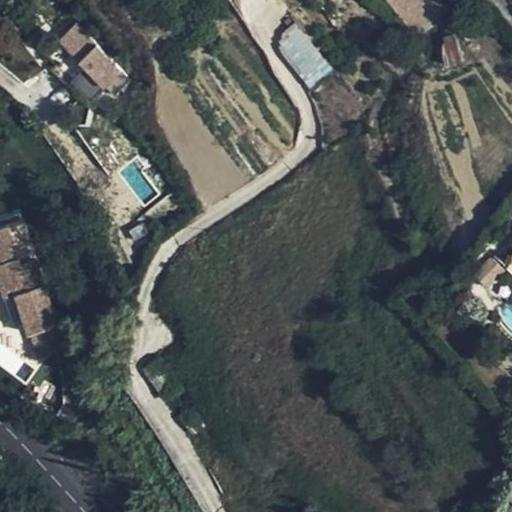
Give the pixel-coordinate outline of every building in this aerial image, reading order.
[(77,23),(62,38),(115,95),(130,80),(77,23)] [(312,86),(333,69),(296,24),(275,41),(312,86)] [(464,59),(458,38),(443,42),(449,64),(464,59)] [(20,265),(7,228),(0,230),(0,278),(15,323),(24,320),(29,333),(57,325),(35,260),(20,265)] [(494,258),(477,278),(490,290),(508,269),(494,258)] [(145,366),(166,394),(181,385),(160,357),(145,366)] [(179,443),(147,395),(111,419),(125,439),(141,430),(161,456),(179,443)] [(182,415),(195,431),(208,420),(195,405),(182,415)] [(0,503),(0,511),(14,511),(3,500),(0,503)]
